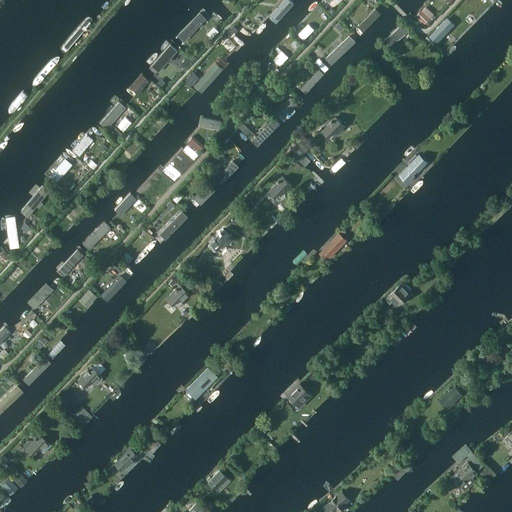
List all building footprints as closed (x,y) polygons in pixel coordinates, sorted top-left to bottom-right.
[(292,5),(286,0),(282,0),(267,19),(275,26),(292,5)] [(373,10),(350,35),(357,42),(380,17),(373,10)] [(423,24),(429,17),(422,11),(416,18),(423,24)] [(180,43),(203,19),(196,13),(173,37),(180,43)] [(301,13),(286,28),(293,34),(307,19),(301,13)] [(386,40),(393,46),(407,33),(401,26),(386,40)] [(293,34),(286,28),(271,44),(278,50),(293,34)] [(357,42),(350,35),(323,62),(331,70),(357,42)] [(218,60),(226,68),(243,51),(235,43),(218,60)] [(153,77),(175,52),(168,45),(145,70),(153,77)] [(191,86),(201,95),(223,72),(213,63),(191,86)] [(319,69),(293,97),(300,103),(325,75),(319,69)] [(130,91),(136,96),(147,83),(142,78),(130,91)] [(191,98),(182,91),(170,104),(178,112),(191,98)] [(300,103),(293,97),(275,113),(283,120),(300,103)] [(97,124),(105,131),(125,109),(116,102),(97,124)] [(152,132),(163,124),(157,115),(146,123),(152,132)] [(249,143),(255,149),(280,123),(274,117),(249,143)] [(337,133),(344,126),(336,117),(323,131),(329,137),(335,131),(337,133)] [(199,120),(198,129),(219,131),(220,122),(199,120)] [(69,153),(75,159),(91,140),(84,135),(69,153)] [(304,136),(295,145),(304,154),(313,144),(304,136)] [(123,152),(131,159),(138,150),(130,143),(123,152)] [(164,157),(168,161),(181,149),(176,144),(164,157)] [(418,173),(428,162),(419,153),(417,156),(416,155),(408,163),(409,164),(399,175),(408,183),(415,175),(414,174),(417,171),(418,173)] [(210,184),(217,191),(241,165),(234,159),(210,184)] [(64,161),(47,177),(53,182),(69,166),(64,161)] [(153,174),(137,192),(142,196),(158,179),(153,174)] [(114,186),(103,176),(87,194),(99,204),(114,186)] [(291,185),(283,177),(270,191),(276,197),(279,199),(281,199),(285,195),(285,193),(284,193),(291,185)] [(210,184),(183,211),(190,219),(217,191),(210,184)] [(48,194),(41,187),(17,212),(24,220),(48,194)] [(107,217),(114,223),(135,200),(128,194),(107,217)] [(252,204),(246,209),(253,215),(258,210),(252,204)] [(67,214),(72,218),(79,211),(74,206),(67,214)] [(190,219),(183,211),(157,236),(164,244),(190,219)] [(107,217),(79,248),(85,254),(114,223),(107,217)] [(17,230),(10,222),(0,231),(0,235),(6,242),(17,230)] [(117,252),(130,265),(157,238),(144,225),(117,252)] [(210,243),(207,246),(213,251),(215,251),(217,249),(219,251),(221,251),(225,247),(225,244),(232,238),(223,229),(210,243)] [(339,233),(320,254),(325,259),(327,256),(330,259),(348,240),(339,233)] [(30,252),(39,260),(53,246),(43,237),(30,252)] [(79,248),(51,277),(59,283),(85,254),(79,248)] [(92,284),(110,302),(138,273),(120,255),(92,284)] [(27,276),(1,301),(8,309),(34,283),(27,276)] [(59,283),(51,277),(28,300),(34,309),(59,283)] [(386,299),(390,304),(392,301),(397,307),(412,292),(411,291),(402,282),(387,296),(388,297),(386,299)] [(64,314),(82,331),(110,302),(92,285),(64,314)] [(179,285),(166,298),(176,307),(178,307),(182,303),(181,301),(188,293),(179,285)] [(278,307),(290,296),(285,290),(273,302),(278,307)] [(0,316),(8,309),(1,301),(0,302),(0,316)] [(33,341),(48,355),(75,325),(61,311),(33,341)] [(0,325),(0,364),(28,336),(8,317),(0,325)] [(25,390),(54,361),(36,344),(7,373),(25,390)] [(80,381),(77,384),(82,389),(85,386),(89,390),(95,384),(94,384),(97,384),(101,379),(101,376),(100,375),(91,366),(78,380),(80,381)] [(205,371),(187,390),(195,398),(203,389),(201,387),(211,377),(205,371)] [(0,379),(0,413),(25,390),(7,373),(0,379)] [(468,380),(464,383),(469,388),(473,385),(468,380)] [(300,382),(288,394),(301,406),(313,395),(300,382)] [(446,407),(461,393),(454,386),(439,399),(446,407)] [(70,402),(62,394),(55,402),(63,409),(70,402)] [(73,415),(84,426),(93,417),(82,406),(73,415)] [(261,425),(256,429),(260,434),(265,429),(261,425)] [(164,427),(160,431),(164,435),(168,430),(164,427)] [(28,439),(23,444),(26,447),(33,454),(35,456),(41,450),(43,452),(51,445),(48,442),(39,434),(35,430),(31,435),(35,439),(32,441),(30,439),(29,441),(28,439)] [(248,438),(254,443),(259,437),(254,432),(248,438)] [(114,464),(121,471),(137,455),(130,448),(114,464)] [(476,455),(471,459),(480,469),(484,465),(476,455)] [(465,466),(453,477),(454,478),(461,485),(463,487),(466,490),(477,480),(474,477),(480,471),(469,460),(463,465),(465,466)] [(486,468),(481,472),(486,478),(492,474),(486,468)] [(215,489),(227,478),(219,470),(208,482),(215,489)] [(332,511),(336,511),(350,501),(343,493),(327,506),(332,511)] [(85,501),(89,505),(95,499),(91,495),(85,501)] [(206,511),(197,503),(190,510),(191,511),(206,511)]
